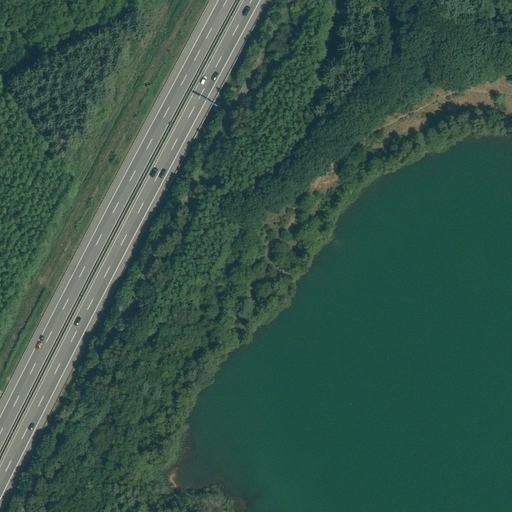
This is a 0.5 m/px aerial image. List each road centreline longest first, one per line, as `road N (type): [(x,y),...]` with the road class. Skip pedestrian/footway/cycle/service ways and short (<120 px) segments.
road 1 (motorway): [(0,482),(250,0)]
road 2 (motorway): [(228,0),(0,432)]
